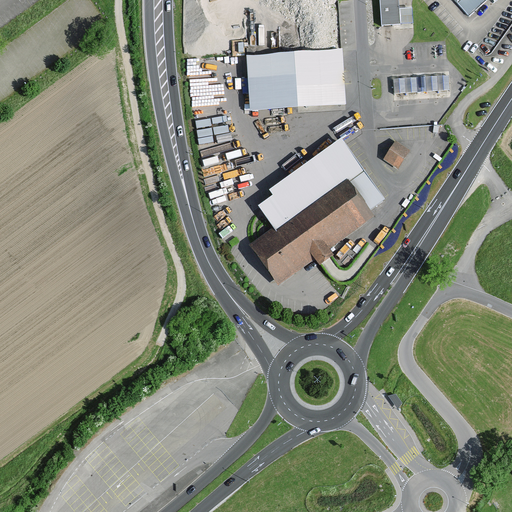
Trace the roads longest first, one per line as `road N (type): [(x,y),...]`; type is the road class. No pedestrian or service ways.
road 1 (track): [(0,465),(149,360),(180,298),(136,120),(118,0)]
road 2 (primary): [(227,292),(199,240),(176,155),(158,0)]
road 3 (unclassified): [(448,286),(412,333),(406,361),(458,424),(470,456)]
road 4 (unknown): [(260,166),(237,200),(240,236),(278,288),(313,295)]
road 5 (primary): [(352,365),(437,216)]
road 6 (primary): [(437,216),(324,344)]
road 7 (primary): [(280,396),(247,440),(165,511)]
road 8 (primary): [(199,511),(315,421)]
road 9 (primary): [(511,98),(437,216)]
road 10 (unclassified): [(368,126),(359,0)]
road 11 (track): [(511,57),(457,114),(457,129),(479,148)]
road 12 (unknown): [(367,114),(319,126),(260,166)]
